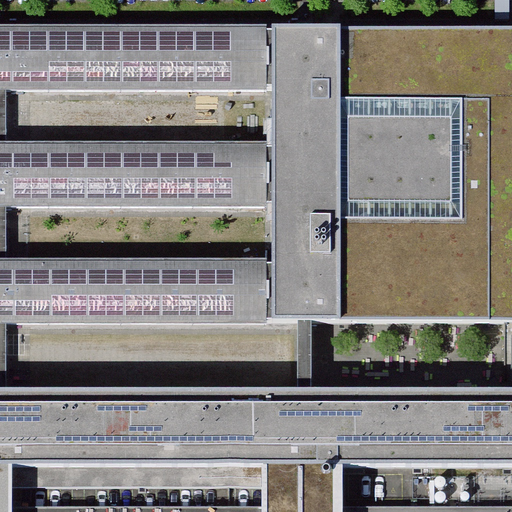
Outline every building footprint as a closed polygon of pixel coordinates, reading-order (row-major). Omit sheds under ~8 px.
[(266,37),(0,35),(0,95),(266,98),(266,37)] [(511,39),(266,37),(266,98),(266,150),(266,211),(265,269),(265,331),(308,330),(511,330),(511,39)] [(266,150),(0,150),(0,210),(266,211),(266,150)] [(265,269),(0,267),(0,329),(265,331),(265,269)] [(511,393),(309,391),(0,393),(0,478),(4,479),(3,470),(511,463),(511,393)] [(347,511),(348,472),(241,472),(241,511),(347,511)]
